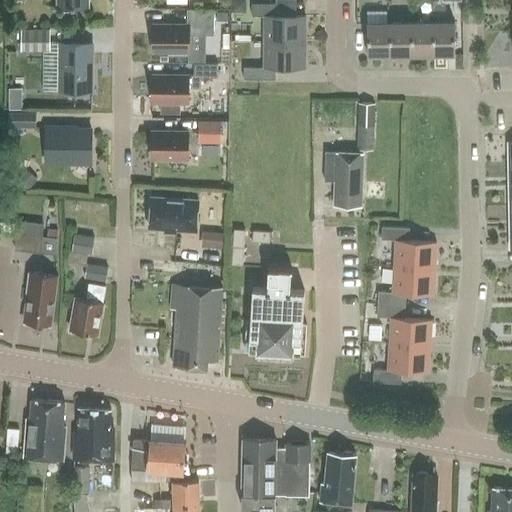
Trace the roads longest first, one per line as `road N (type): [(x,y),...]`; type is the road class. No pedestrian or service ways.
road 1 (residential): [(447,442),(471,253),(469,113),(460,95),(443,86),(344,75),(336,0)]
road 2 (residential): [(123,386),(123,0)]
road 3 (tertiary): [(447,442),(223,404)]
road 4 (tertiary): [(123,386),(0,363)]
